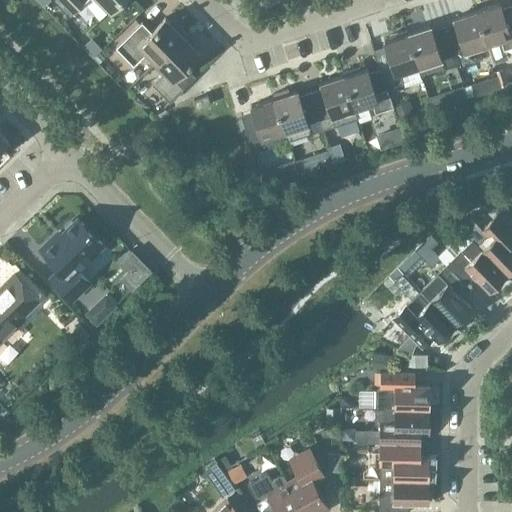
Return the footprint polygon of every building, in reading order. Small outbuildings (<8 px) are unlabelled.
[(60,0),(72,12),(84,0),(100,0),(110,10),(119,0),(60,0)] [(476,10),(487,43),(500,39),(503,48),(511,45),(511,9),(503,13),(499,2),(476,10)] [(456,28),(445,32),(454,59),(456,64),(460,62),(461,66),(479,61),(475,47),(487,43),(476,10),(453,18),(456,28)] [(155,61),(185,32),(172,19),(169,21),(165,17),(147,34),(138,24),(115,46),(133,64),(146,52),(155,61)] [(430,25),(407,33),(406,33),(417,66),(420,76),(434,71),(437,73),(444,71),(445,68),(456,64),(454,59),(445,32),(433,35),(430,25)] [(406,33),(407,33),(406,29),(388,35),(390,38),(383,40),(387,51),(375,55),(379,68),(381,74),(382,73),(386,87),(403,81),(400,72),(417,66),(406,33)] [(185,32),(155,61),(164,71),(151,83),(169,101),(191,79),(182,70),(199,53),(195,48),(198,46),(185,32)] [(92,55),(101,46),(91,36),(82,44),(92,55)] [(100,50),(92,57),(98,63),(105,57),(100,50)] [(382,73),(381,74),(370,77),(366,67),(360,69),(359,66),(341,71),(342,75),(343,75),(354,108),(366,104),(370,113),(393,106),(392,103),(386,87),(382,73)] [(323,93),(312,96),(322,129),(344,122),(341,112),(354,108),(343,75),(342,75),(320,82),(323,93)] [(483,79),(487,91),(501,87),(497,75),(483,79)] [(274,97),(284,131),(287,140),(301,136),(322,129),(312,96),(300,100),(297,90),(274,97)] [(207,94),(193,99),(196,108),(210,104),(207,94)] [(284,131),(274,97),(250,105),(254,115),(242,119),(253,152),(274,145),(271,135),(284,131)] [(405,99),(392,103),(393,106),(398,121),(411,117),(405,99)] [(390,130),(394,143),(405,139),(400,125),(390,128),(390,130)] [(0,147),(8,140),(0,131),(0,147)] [(347,143),(351,156),(368,151),(363,137),(347,143)] [(328,148),(317,151),(321,165),(326,163),(332,162),(332,161),(328,148)] [(277,165),(259,171),(264,184),(281,179),(282,178),(277,165)] [(485,235),(476,244),(505,274),(511,267),(511,247),(505,241),(511,233),(511,229),(497,214),(481,230),(485,235)] [(62,235),(57,240),(53,236),(40,248),(60,268),(50,277),(71,298),(89,282),(76,268),(102,243),(77,218),(61,233),(62,235)] [(424,240),(432,248),(436,243),(429,235),(424,240)] [(476,244),(471,239),(462,248),(453,239),(444,248),(453,257),(446,264),(463,281),(472,273),(489,290),(505,274),(476,244)] [(432,248),(424,240),(398,266),(403,272),(421,255),(426,260),(435,252),(432,248)] [(119,276),(131,289),(152,269),(132,247),(119,260),(127,268),(119,276)] [(446,264),(420,289),(454,324),(471,308),(454,290),(463,281),(446,264)] [(14,274),(0,287),(3,290),(0,292),(0,340),(17,324),(14,321),(38,298),(14,274)] [(454,324),(420,289),(393,316),(421,344),(422,343),(419,340),(428,330),(438,340),(454,324)] [(84,313),(95,325),(116,305),(105,293),(84,313)] [(72,343),(85,330),(75,319),(61,332),(72,343)] [(391,355),(373,351),(371,361),(389,365),(391,355)] [(408,364),(425,364),(425,354),(408,354),(408,364)] [(375,407),(429,408),(429,384),(414,384),(414,371),(380,371),(380,386),(375,391),(375,407)] [(341,396),(341,405),(351,405),(352,395),(343,394),(341,396)] [(339,407),(325,407),(325,424),(339,424),(339,407)] [(429,408),(375,407),(375,428),(379,432),(379,443),(415,443),(415,431),(428,431),(429,408)] [(356,442),(356,427),(342,427),(342,442),(356,442)] [(368,442),(358,442),(357,452),(368,453),(368,442)] [(379,443),(379,478),(428,479),(428,455),(415,455),(415,443),(379,443)] [(299,476),(288,482),(287,482),(303,511),(316,511),(327,506),(312,479),(323,474),(310,449),(290,460),(299,476)] [(341,473),(341,452),(328,452),(329,473),(341,473)] [(225,454),(216,460),(224,472),(227,471),(228,470),(228,469),(231,467),(225,454)] [(248,476),(241,462),(231,467),(228,469),(228,470),(235,483),(248,476)] [(224,472),(210,481),(220,497),(234,488),(224,472)] [(303,511),(287,482),(288,482),(283,473),(281,474),(278,475),(274,477),(271,480),(267,473),(247,483),(260,507),(271,501),(277,511),(303,511)] [(348,497),(375,496),(374,474),(347,475),(348,497)] [(428,479),(379,478),(378,511),(403,511),(403,502),(428,502),(428,479)] [(240,511),(227,498),(212,511),(240,511)]
